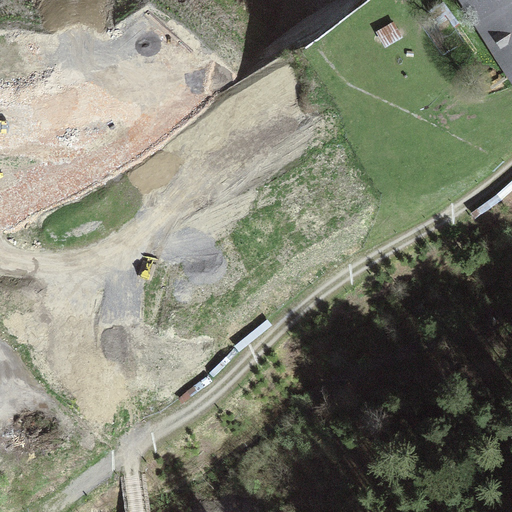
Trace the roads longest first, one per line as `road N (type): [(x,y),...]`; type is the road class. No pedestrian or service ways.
road 1 (track): [(132,474),(127,450),(195,409),(315,292),(434,223),(511,163)]
road 2 (track): [(0,339),(97,375),(120,399),(127,450)]
